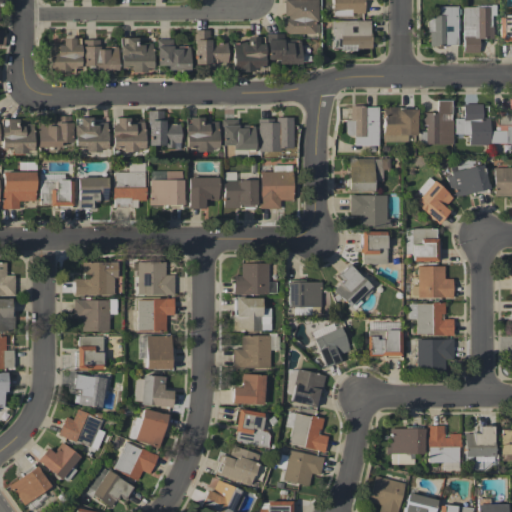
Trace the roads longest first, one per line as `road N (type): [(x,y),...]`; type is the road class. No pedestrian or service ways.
road 1 (residential): [(315,89),(320,237),(0,237)]
road 2 (residential): [(155,511),(176,488),(198,426),(202,239)]
road 3 (residential): [(315,89),(39,96)]
road 4 (residential): [(511,394),(363,392),(337,511)]
road 5 (residential): [(250,8),(20,13)]
road 6 (residential): [(0,448),(25,423),(40,388),(41,237)]
road 7 (residential): [(511,78),(402,76),(315,89)]
road 8 (residential): [(484,394),(483,237),(511,237)]
